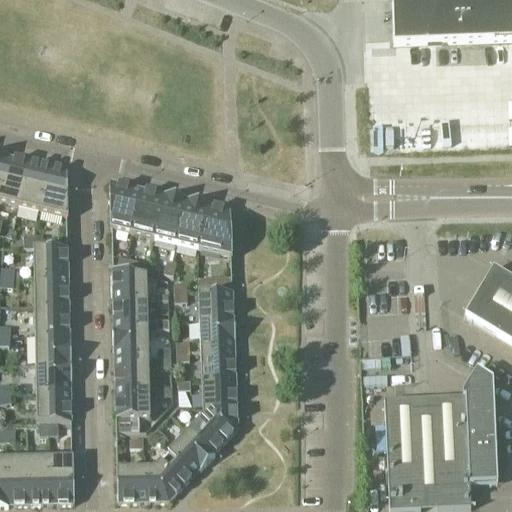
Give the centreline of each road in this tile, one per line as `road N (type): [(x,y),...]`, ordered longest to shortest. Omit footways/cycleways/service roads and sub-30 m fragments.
road 1 (residential): [(92,511),(85,158)]
road 2 (residential): [(335,210),(335,511)]
road 3 (residential): [(335,210),(328,72),(317,47),(285,21),(227,0)]
road 4 (residential): [(85,158),(335,210)]
road 5 (residential): [(511,199),(378,199),(335,210)]
